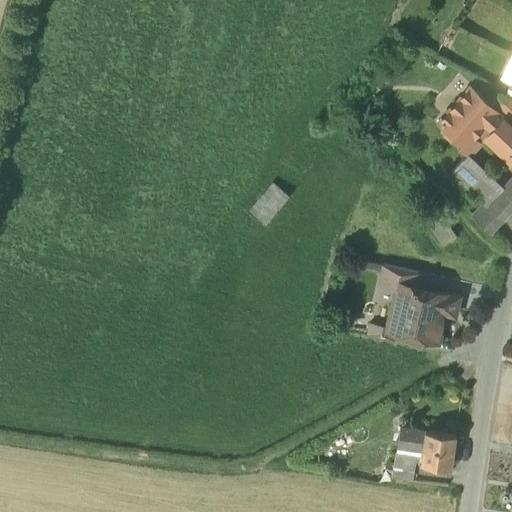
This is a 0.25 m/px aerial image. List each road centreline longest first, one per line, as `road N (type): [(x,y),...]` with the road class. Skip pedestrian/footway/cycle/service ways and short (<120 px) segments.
road 1 (track): [(496,338),(247,473),(0,442)]
road 2 (residential): [(511,284),(488,377),(470,511)]
road 3 (track): [(0,127),(33,0)]
